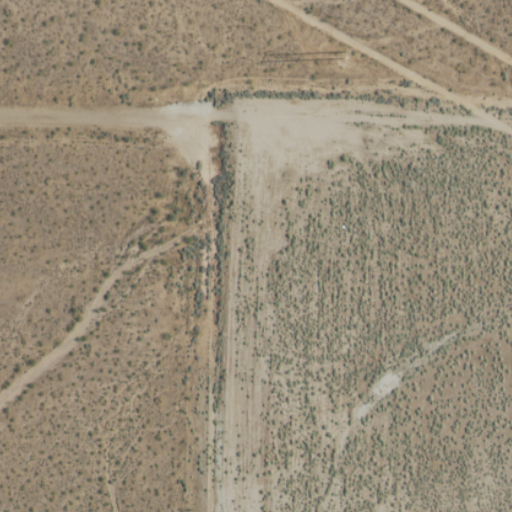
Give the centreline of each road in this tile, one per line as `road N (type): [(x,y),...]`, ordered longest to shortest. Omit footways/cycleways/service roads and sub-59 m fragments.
road 1 (track): [(275,0),(511,133)]
road 2 (track): [(234,112),(0,109)]
road 3 (track): [(407,0),(511,59)]
